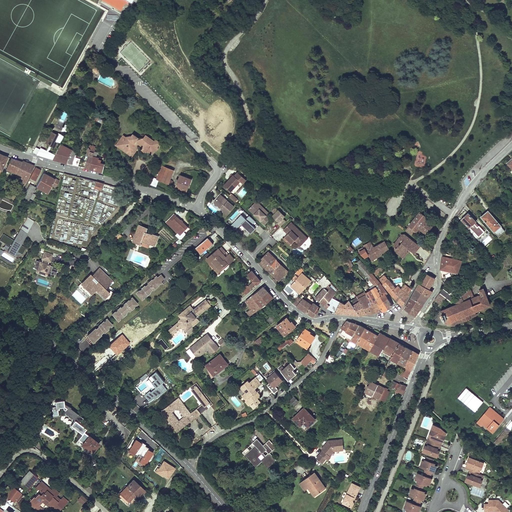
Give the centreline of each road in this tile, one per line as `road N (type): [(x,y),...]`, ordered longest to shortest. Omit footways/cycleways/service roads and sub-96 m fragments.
road 1 (residential): [(186,464),(59,348),(0,319)]
road 2 (residential): [(410,328),(438,289),(443,234),(470,186),(511,145)]
road 3 (residential): [(337,318),(308,373),(186,464)]
road 4 (residential): [(0,147),(197,209)]
road 5 (residential): [(197,209),(298,312),(337,318)]
road 6 (tertiary): [(360,511),(426,348)]
road 7 (residential): [(106,511),(36,453),(18,453),(0,473)]
